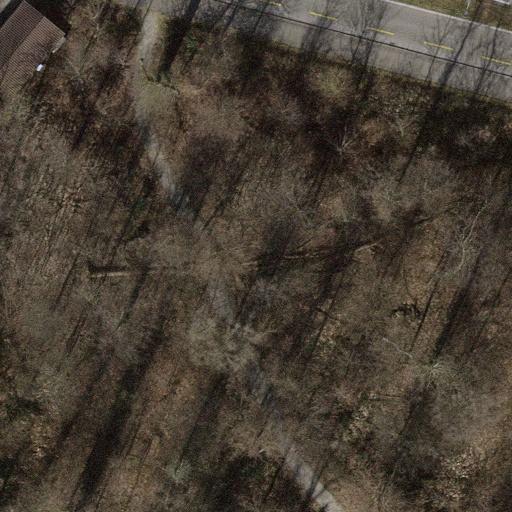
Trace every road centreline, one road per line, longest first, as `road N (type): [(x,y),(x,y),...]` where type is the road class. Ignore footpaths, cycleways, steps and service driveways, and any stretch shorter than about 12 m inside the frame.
road 1 (track): [(335,511),(295,468),(264,409),(199,238),(152,146),(138,90),(157,0)]
road 2 (tertiary): [(296,0),(511,53)]
